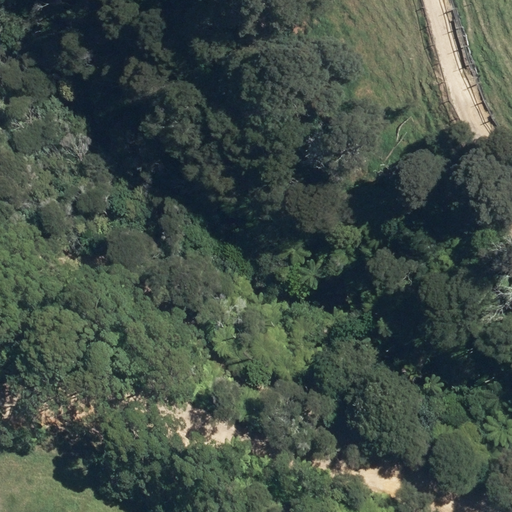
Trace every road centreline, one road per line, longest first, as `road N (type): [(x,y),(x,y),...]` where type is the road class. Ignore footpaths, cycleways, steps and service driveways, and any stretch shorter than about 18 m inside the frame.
road 1 (track): [(0,419),(66,399),(127,397),(211,414),(288,450),(493,511)]
road 2 (track): [(511,184),(481,155),(431,0)]
